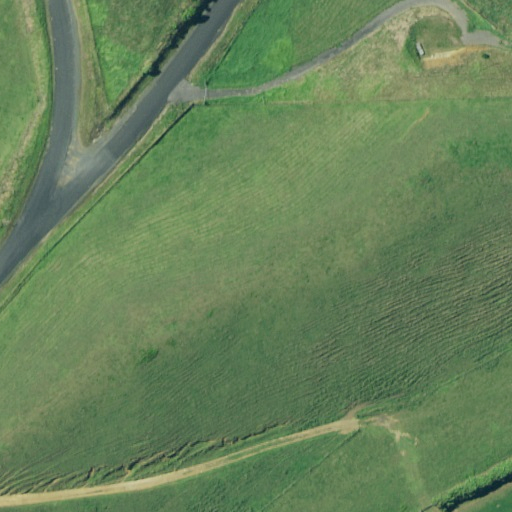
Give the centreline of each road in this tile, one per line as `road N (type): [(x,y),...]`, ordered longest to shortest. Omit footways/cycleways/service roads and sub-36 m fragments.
road 1 (unclassified): [(49,192),(91,161),(235,0)]
road 2 (unclassified): [(49,192),(61,95),(55,0)]
